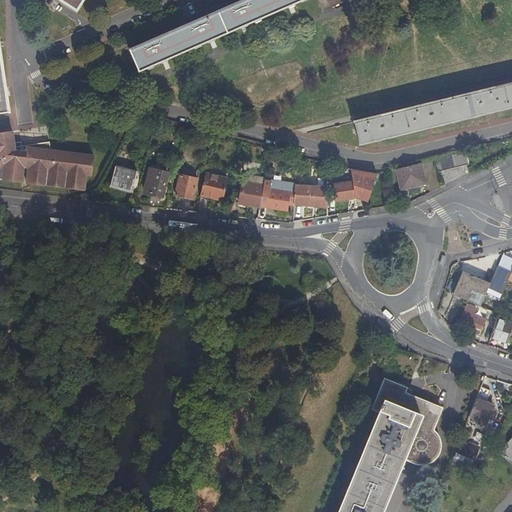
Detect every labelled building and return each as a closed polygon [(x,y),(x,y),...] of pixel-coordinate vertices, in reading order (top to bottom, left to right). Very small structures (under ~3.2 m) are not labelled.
[(60,0),(75,9),(81,0),(60,0)] [(238,0),(129,48),(139,69),(294,0),(318,0),(322,9),(343,0),(238,0)] [(0,112),(8,111),(0,55),(0,112)] [(511,105),(511,81),(352,120),(358,143),(511,105)] [(0,179),(20,182),(21,172),(24,173),(24,182),(82,190),(84,176),(89,176),(91,156),(48,151),(47,142),(20,146),(12,147),(12,143),(9,131),(0,132),(0,179)] [(468,162),(465,151),(434,158),(437,170),(468,162)] [(425,182),(421,164),(397,170),(401,189),(425,182)] [(136,172),(115,166),(110,185),(130,190),(136,172)] [(153,193),(150,207),(158,207),(161,195),(163,195),(168,173),(149,168),(146,186),(153,187),(151,192),(153,193)] [(201,191),(215,194),(223,196),(227,175),(206,170),(201,191)] [(354,187),(368,197),(376,172),(361,173),(351,170),(352,177),(347,178),(348,181),(332,183),(335,201),(355,198),(354,192),(354,187)] [(197,176),(180,172),(176,190),(193,194),(197,176)] [(263,186),(260,205),(286,209),(287,200),(290,200),(290,192),(291,184),(264,180),(263,186)] [(240,203),(260,206),(260,205),(263,186),(243,182),(240,203)] [(294,200),(293,203),(327,205),(326,186),(294,185),(294,192),(294,200)] [(354,192),(367,201),(368,197),(354,187),(354,192)] [(452,294),(463,299),(464,297),(474,276),(463,271),(452,294)] [(490,283),(474,276),(464,297),(463,299),(468,301),(480,306),(490,283)] [(476,307),(467,304),(460,321),(482,330),(486,318),(479,316),(477,319),(473,317),(474,314),(476,307)] [(511,328),(511,324),(499,320),(493,337),(507,342),(511,328)] [(401,390),(403,386),(386,379),(376,404),(384,408),(340,511),(378,511),(402,454),(405,457),(409,459),(415,460),(420,460),(425,459),(429,456),(433,453),(435,449),(437,444),(437,440),(437,437),(436,433),(435,429),(432,426),(440,406),(401,390)] [(491,391),(482,387),(470,417),(487,424),(494,406),(486,403),(491,391)] [(511,435),(500,448),(511,459),(511,435)]
